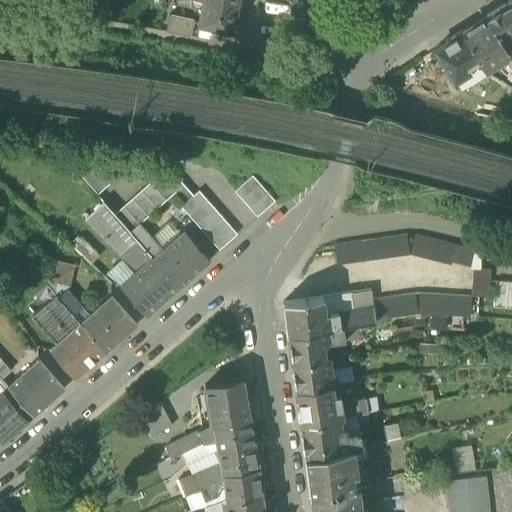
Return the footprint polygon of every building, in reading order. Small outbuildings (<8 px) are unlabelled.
[(237,8),(238,0),(203,0),(204,1),(237,8)] [(237,8),(204,1),(203,1),(198,25),(232,32),(237,8)] [(511,4),(510,1),(486,16),(510,54),(511,58),(511,4)] [(166,32),(192,36),(195,20),(170,15),(166,32)] [(486,69),(496,63),(510,54),(486,16),(463,31),(480,59),(486,69)] [(468,67),(480,59),(463,31),(439,46),(435,48),(454,81),(471,71),(468,67)] [(511,58),(510,54),(496,63),(506,74),(511,66),(511,58)] [(99,161),(115,179),(124,171),(108,154),(99,161)] [(91,169),(107,187),(115,179),(99,161),(91,169)] [(82,176),(98,194),(107,187),(91,169),(82,176)] [(150,182),(166,200),(175,192),(169,185),(159,174),(150,182)] [(253,175),(235,191),(242,199),(260,183),(253,175)] [(185,203),(194,195),(178,177),(169,185),(175,192),(185,203)] [(166,200),(150,182),(142,190),(157,208),(166,200)] [(260,183),(242,199),(250,208),(268,192),(260,183)] [(157,208),(142,190),(133,198),(149,216),(157,208)] [(185,203),(181,206),(189,215),(207,199),(199,190),(194,195),(185,203)] [(268,192),(250,208),(257,216),(275,200),(268,192)] [(149,216),(133,198),(124,206),(140,224),(149,216)] [(207,199),(189,215),(197,224),(215,208),(207,199)] [(136,261),(143,268),(154,259),(130,232),(103,202),(86,219),(124,257),(132,265),(136,261)] [(140,224),(124,206),(115,214),(131,232),(140,224)] [(215,208),(197,224),(204,232),(222,216),(215,208)] [(222,216),(204,232),(212,241),(230,225),(222,216)] [(171,219),(151,236),(163,249),(183,232),(171,219)] [(131,232),(130,232),(154,259),(179,288),(211,260),(184,231),(183,232),(163,249),(151,236),(140,224),(131,232)] [(230,225),(212,241),(220,250),(238,234),(230,225)] [(398,256),(410,255),(407,234),(395,236),(398,256)] [(411,254),(421,257),(426,237),(416,235),(411,254)] [(386,258),(398,256),(395,236),(383,238),(386,258)] [(73,247),(91,264),(100,255),(82,237),(73,247)] [(421,257),(431,259),(436,239),(426,237),(421,257)] [(374,260),(386,258),(383,238),(371,239),(374,260)] [(362,261),(374,260),(371,239),(359,241),(362,261)] [(431,259),(441,262),(446,242),(436,239),(431,259)] [(350,263),(362,261),(359,241),(347,243),(350,263)] [(441,262),(451,264),(456,244),(446,242),(441,262)] [(338,264),(350,263),(347,243),(335,244),(338,264)] [(452,262),(461,264),(466,247),(457,245),(452,262)] [(461,264),(471,266),(475,249),(466,247),(461,264)] [(106,273),(123,286),(139,272),(132,265),(124,257),(106,273)] [(179,288),(154,259),(143,268),(139,272),(123,286),(148,315),(179,288)] [(71,287),(76,265),(53,260),(48,282),(71,287)] [(136,261),(132,265),(139,272),(143,268),(136,261)] [(491,278),(491,269),(474,268),(473,277),(491,278)] [(490,288),(491,278),(473,277),(472,287),(490,288)] [(494,307),(506,308),(508,282),(496,281),(494,307)] [(489,297),(490,288),(472,287),(472,296),(489,297)] [(58,297),(74,315),(83,307),(67,289),(58,297)] [(340,294),(343,310),(374,306),(371,289),(340,294)] [(408,315),(418,313),(415,293),(405,295),(408,315)] [(419,313),(429,314),(430,294),(420,293),(419,313)] [(343,310),(340,294),(323,296),(326,316),(331,315),(331,314),(332,312),(343,310)] [(429,314),(439,315),(441,294),(430,294),(429,314)] [(439,315),(450,315),(451,295),(441,294),(439,315)] [(33,315),(58,344),(81,323),(74,315),(58,297),(56,295),(33,315)] [(398,316),(408,315),(405,295),(395,296),(398,316)] [(450,315),(460,316),(461,296),(451,295),(450,315)] [(112,296),(81,323),(106,351),(137,324),(112,296)] [(284,303),(288,334),(322,329),(328,328),(326,316),(323,296),(284,302),(284,303)] [(387,318),(398,316),(395,296),(384,298),(387,318)] [(460,316),(471,316),(472,296),(461,296),(460,316)] [(377,319),(387,318),(384,298),(374,299),(377,319)] [(326,316),(328,328),(344,326),(361,323),(376,321),(374,306),(343,310),(332,312),(331,314),(331,315),(326,316)] [(448,316),(431,315),(430,329),(448,330),(448,316)] [(75,378),(106,351),(81,323),(58,344),(51,350),(75,378)] [(361,323),(344,326),(346,339),(363,337),(361,323)] [(328,328),(322,329),(325,346),(327,342),(346,339),(344,326),(328,328)] [(325,352),(325,346),(322,329),(288,334),(292,361),(330,356),(331,356),(330,351),(325,352)] [(421,353),(438,353),(438,344),(421,344),(421,353)] [(332,369),(330,356),(292,361),(296,389),(332,384),(334,384),(338,383),(337,378),(333,379),(332,369)] [(11,371),(0,359),(0,377),(2,379),(11,371)] [(39,360),(9,387),(33,415),(64,388),(39,360)] [(351,365),(332,369),(333,379),(337,378),(338,383),(354,380),(351,365)] [(205,387),(213,425),(214,425),(250,419),(242,378),(205,387)] [(0,394),(9,387),(2,379),(0,380),(0,394)] [(340,417),(343,416),(341,404),(340,393),(334,394),(332,384),(296,389),(301,423),(340,417)] [(0,439),(3,442),(33,415),(9,387),(0,394),(0,439)] [(424,394),(426,403),(434,401),(433,393),(424,394)] [(377,397),(366,398),(368,412),(379,410),(377,397)] [(346,403),(341,404),(343,416),(357,414),(368,412),(366,398),(346,402),(346,403)] [(138,417),(151,437),(174,425),(162,402),(138,417)] [(343,416),(340,417),(342,426),(346,426),(347,432),(359,430),(357,414),(343,416)] [(359,430),(347,432),(346,426),(342,426),(340,417),(301,423),(305,457),(354,447),(354,448),(362,446),(359,430)] [(250,419),(214,425),(218,441),(219,449),(254,443),(250,419)] [(385,426),(388,441),(400,438),(398,423),(385,426)] [(205,445),(218,441),(214,425),(213,425),(199,433),(204,443),(205,445)] [(166,447),(172,459),(182,454),(204,443),(199,433),(198,431),(166,447)] [(204,443),(182,454),(187,465),(219,449),(218,441),(205,445),(204,443)] [(222,464),(224,473),(259,466),(254,443),(219,449),(221,463),(222,464)] [(473,446),(453,448),(455,474),(475,472),(473,446)] [(358,471),(354,448),(354,447),(305,457),(310,494),(358,484),(358,485),(366,483),(364,470),(358,471)] [(219,449),(187,465),(191,473),(192,476),(198,473),(216,465),(222,464),(221,463),(219,449)] [(204,487),(225,479),(224,473),(222,464),(216,465),(198,473),(204,487)] [(226,488),(228,500),(262,495),(259,466),(224,473),(225,479),(226,488)] [(186,495),(198,491),(191,476),(192,476),(191,473),(178,479),(186,495)] [(204,487),(198,473),(192,476),(191,476),(198,491),(200,490),(201,491),(205,488),(204,487)] [(466,478),(467,489),(487,487),(486,476),(466,478)] [(467,489),(466,478),(446,481),(447,491),(467,489)] [(205,488),(201,491),(205,501),(219,495),(221,489),(226,488),(225,479),(204,487),(205,488)] [(310,494),(312,511),(360,501),(358,485),(358,484),(310,494)] [(467,489),(468,500),(488,497),(487,487),(467,489)] [(198,491),(186,495),(192,510),(223,501),(228,500),(226,488),(221,489),(219,495),(205,501),(201,491),(200,490),(198,491)] [(468,500),(467,489),(447,491),(449,502),(468,500)] [(223,501),(224,511),(264,511),(262,495),(228,500),(223,501)] [(468,500),(470,510),(489,508),(488,497),(468,500)] [(12,511),(3,499),(0,501),(0,511),(12,511)] [(453,511),(470,510),(468,500),(449,502),(449,511),(453,511)] [(361,511),(360,501),(312,511),(361,511)]
